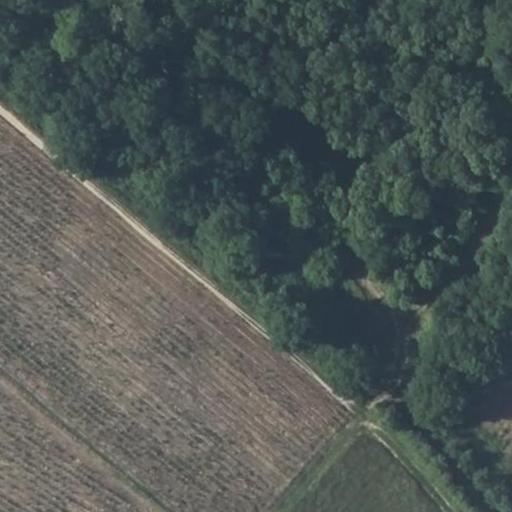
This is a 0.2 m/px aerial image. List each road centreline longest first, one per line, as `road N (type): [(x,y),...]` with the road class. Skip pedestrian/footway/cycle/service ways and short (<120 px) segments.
road 1 (track): [(150,511),(0,384)]
road 2 (track): [(280,511),(364,421)]
road 3 (track): [(448,511),(364,421)]
